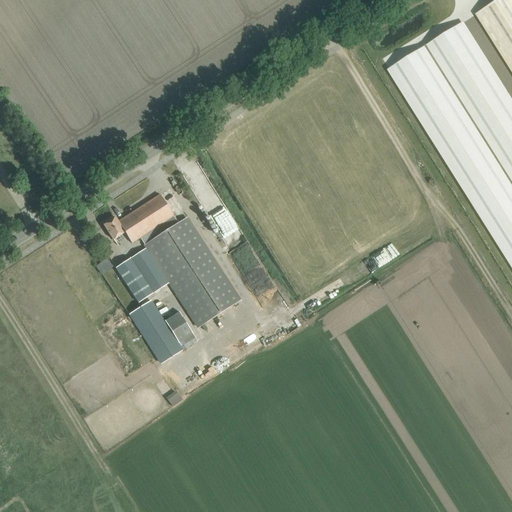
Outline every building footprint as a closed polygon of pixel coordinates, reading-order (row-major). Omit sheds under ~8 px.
[(511,0),(493,0),(476,11),(511,66),(511,0)] [(511,104),(460,23),(389,68),(511,264),(511,104)] [(160,195),(119,222),(125,232),(132,243),(140,238),(145,245),(144,246),(197,328),(240,301),(186,217),(178,223),(166,204),(160,195)] [(125,232),(119,222),(115,218),(104,225),(113,240),(125,232)] [(144,250),(116,268),(139,302),(167,284),(151,260),(152,259),(146,250),(145,251),(144,250)] [(377,256),(325,282),(330,294),(385,266),(380,257),(378,258),(377,256)] [(108,259),(96,266),(102,275),(113,267),(108,259)] [(150,302),(129,315),(161,364),(181,351),(177,345),(181,342),(184,346),(195,339),(178,312),(163,322),(150,302)] [(125,320),(117,326),(124,337),(133,330),(125,320)] [(172,407),(183,401),(177,391),(167,397),(172,407)]
